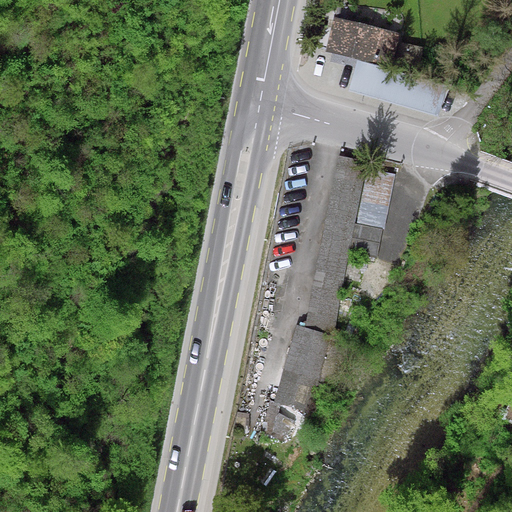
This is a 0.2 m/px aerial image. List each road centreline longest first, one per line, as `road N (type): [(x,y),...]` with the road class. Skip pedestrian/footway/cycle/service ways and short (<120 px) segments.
road 1 (primary): [(175,511),(253,103)]
road 2 (residential): [(253,103),(438,150),(511,178)]
